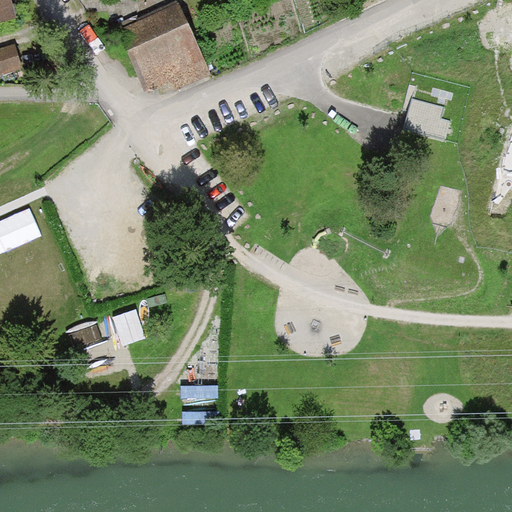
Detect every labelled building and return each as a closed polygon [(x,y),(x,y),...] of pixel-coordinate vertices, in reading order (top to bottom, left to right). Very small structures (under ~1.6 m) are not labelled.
[(0,0),(0,14),(11,10),(7,0),(0,0)] [(180,6),(121,30),(145,87),(147,86),(159,81),(163,92),(207,73),(180,6)] [(14,37),(0,41),(0,69),(23,61),(14,37)] [(444,108),(412,100),(411,105),(405,129),(446,139),(450,121),(441,119),(444,108)] [(71,335),(76,349),(102,339),(97,325),(71,335)]
